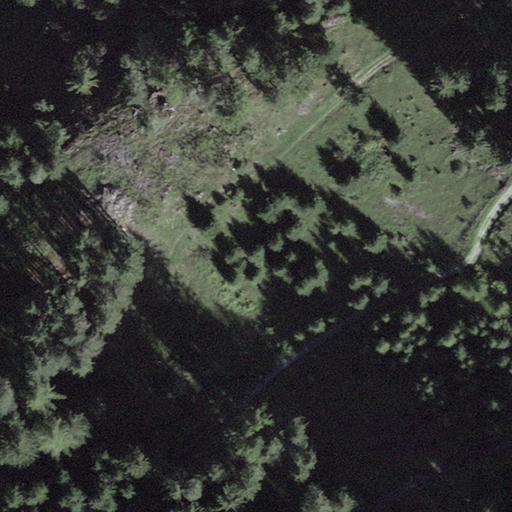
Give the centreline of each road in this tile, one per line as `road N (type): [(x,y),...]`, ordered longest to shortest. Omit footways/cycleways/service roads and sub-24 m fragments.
road 1 (track): [(0,474),(176,230),(320,109),(469,0)]
road 2 (track): [(511,438),(413,474),(357,511)]
